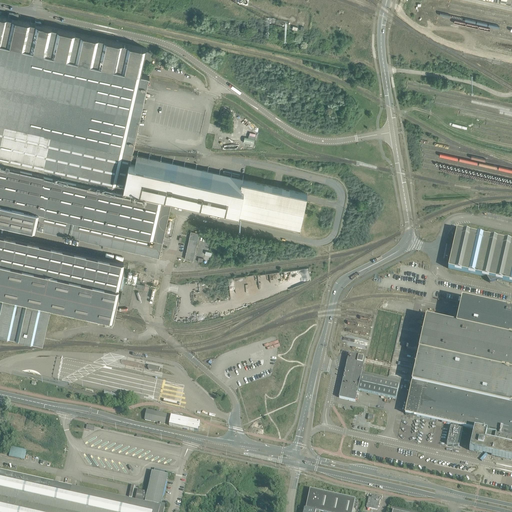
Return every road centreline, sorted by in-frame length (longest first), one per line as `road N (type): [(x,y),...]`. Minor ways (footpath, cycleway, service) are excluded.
road 1 (unclassified): [(455,495),(0,392)]
road 2 (unclassified): [(320,360),(334,366),(330,427),(511,469)]
road 3 (unknown): [(0,218),(170,257)]
